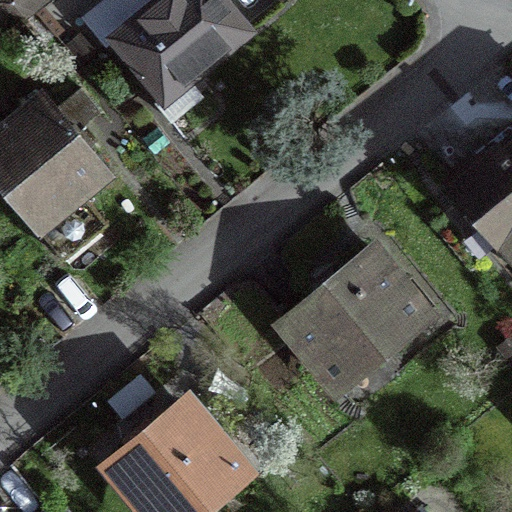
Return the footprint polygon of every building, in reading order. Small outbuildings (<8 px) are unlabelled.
[(0,0),(0,1),(23,13),(42,0),(0,0)] [(164,101),(259,24),(238,0),(95,0),(81,11),(108,44),(113,39),(164,101)] [(85,192),(117,167),(42,74),(0,107),(0,178),(40,227),(34,232),(58,261),(66,254),(81,271),(115,244),(100,225),(107,220),(85,192)] [(85,121),(102,108),(83,84),(67,96),(85,121)] [(485,259),(500,245),(511,258),(505,265),(511,273),(511,116),(486,138),(483,135),(440,172),(470,206),(462,213),(474,226),(464,235),(485,259)] [(373,361),(439,306),(375,229),(269,316),(335,395),(344,387),(356,402),(387,377),(373,361)] [(156,389),(140,369),(107,395),(123,415),(156,389)] [(144,511),(197,511),(258,463),(190,378),(97,454),(144,511)]
